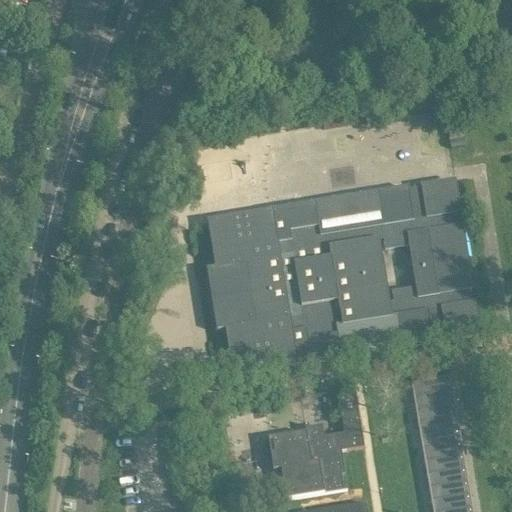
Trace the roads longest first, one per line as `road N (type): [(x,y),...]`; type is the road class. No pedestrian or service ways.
road 1 (secondary): [(4,511),(10,423),(44,242)]
road 2 (secondary): [(44,242),(134,0)]
road 3 (secondary): [(94,0),(51,172),(44,242)]
